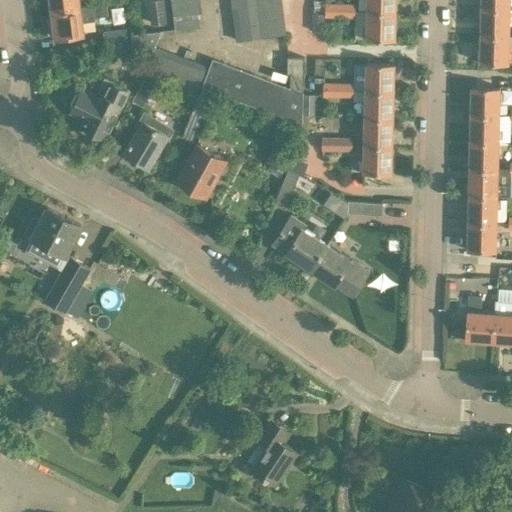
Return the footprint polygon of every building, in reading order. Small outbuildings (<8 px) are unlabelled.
[(51,11),(79,7),(78,0),(51,0),(53,10),(51,11)] [(154,23),(167,21),(163,0),(156,0),(150,1),(154,23)] [(196,0),(173,0),(177,30),(200,27),(196,0)] [(366,0),(366,12),(395,12),(395,0),(366,0)] [(481,0),(481,8),(510,9),(510,0),(481,0)] [(256,1),(234,4),(235,16),(258,13),(257,6),(256,1)] [(106,3),(79,7),(51,11),(55,37),(83,34),(81,23),(95,22),(95,17),(108,16),(106,3)] [(324,17),(339,17),(340,4),(325,3),(324,17)] [(281,4),(257,6),(258,13),(258,17),(282,14),(281,4)] [(355,4),(340,4),(339,17),(355,18),(355,4)] [(510,9),(481,8),(480,35),(509,36),(510,9)] [(312,31),(323,31),(323,11),(313,11),(312,31)] [(395,39),(395,12),(366,12),(366,39),(395,39)] [(258,13),(235,16),(236,27),(259,25),(258,17),(258,13)] [(283,24),(282,14),(258,17),(259,25),(259,27),(283,24)] [(284,34),(283,24),(259,27),(260,37),(284,34)] [(238,39),(260,37),(259,27),(259,25),(236,27),(238,39)] [(102,31),(104,44),(128,41),(126,28),(102,31)] [(133,49),(148,57),(160,31),(131,34),(133,49)] [(509,63),(509,47),(511,46),(511,35),(509,36),(480,35),(480,62),(509,63)] [(152,50),(144,74),(196,92),(205,68),(152,50)] [(213,58),(202,86),(302,124),(302,111),(303,95),(303,92),(304,57),(302,57),(287,56),(286,74),(289,74),(289,87),(213,58)] [(366,63),(365,91),(394,92),(394,63),(366,63)] [(131,100),(142,107),(154,85),(144,79),(131,100)] [(97,95),(82,88),(71,112),(85,119),(81,127),(105,139),(119,109),(129,90),(111,81),(105,93),(99,90),(97,95)] [(338,82),(323,82),(323,96),(338,97),(338,82)] [(353,83),(338,82),(338,97),(353,97),(353,83)] [(471,86),(470,113),(499,114),(499,87),(471,86)] [(365,118),(393,118),(394,92),(365,91),(365,118)] [(315,95),(303,95),(303,115),(314,115),(315,95)] [(470,141),(498,141),(499,114),(470,113),(470,141)] [(150,125),(143,120),(125,151),(149,166),(166,135),(168,137),(173,129),(154,118),(150,125)] [(364,144),(392,145),(393,118),(365,118),(364,144)] [(321,151),(336,151),(337,137),(322,137),(321,151)] [(352,137),(337,137),(336,151),(352,151),(352,137)] [(469,168),(497,168),(498,141),(470,141),(469,168)] [(206,198),(226,159),(197,144),(177,182),(206,198)] [(392,173),(392,145),(364,144),(363,172),(392,173)] [(300,172),(289,168),(276,200),(287,204),(300,172)] [(468,194),(497,195),(497,168),(469,168),(468,194)] [(468,222),(496,223),(497,195),(468,194),(468,222)] [(344,219),(348,213),(347,213),(348,202),(344,199),(335,213),(344,219)] [(382,216),(383,202),(348,200),(348,202),(347,213),(348,213),(382,216)] [(23,233),(65,254),(81,224),(47,207),(40,220),(32,216),(23,233)] [(273,242),(311,269),(328,244),(303,228),(305,224),(291,215),(273,242)] [(496,223),(468,222),(467,249),(495,250),(496,235),(508,235),(508,230),(508,223),(496,223)] [(368,271),(328,244),(311,269),(352,295),(368,271)] [(44,300),(66,312),(92,268),(69,255),(44,300)] [(476,265),(475,275),(496,276),(496,266),(476,265)] [(467,311),(465,339),(493,341),(495,313),(480,312),(481,295),(468,294),(467,311)] [(495,313),(493,341),(511,342),(511,301),(496,300),(495,313)] [(216,394),(211,402),(220,408),(225,400),(216,394)] [(252,469),(275,484),(296,451),(282,442),(289,432),(270,419),(257,439),(268,446),(252,469)] [(434,511),(442,495),(430,489),(402,477),(386,511),(434,511)]
